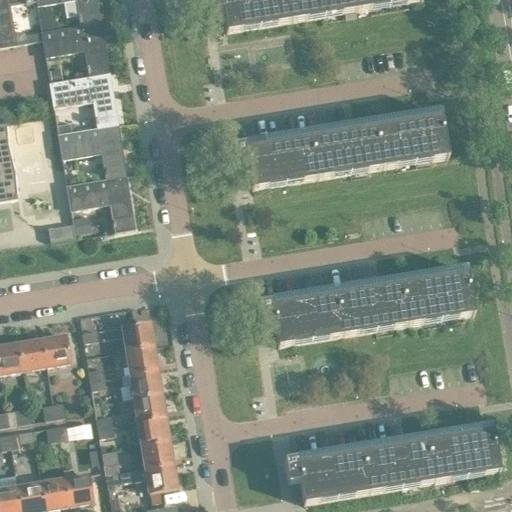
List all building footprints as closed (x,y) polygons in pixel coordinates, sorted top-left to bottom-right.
[(10,7),(36,3),(35,0),(0,0),(0,49),(16,47),(10,7)] [(77,1),(81,29),(101,26),(96,0),(35,0),(36,3),(37,8),(77,1)] [(225,24),(226,33),(226,35),(325,19),(324,14),(341,11),(342,16),(372,11),(371,6),(405,1),(406,6),(423,3),(422,0),(208,0),(209,3),(211,14),(223,12),(224,18),(225,24)] [(45,60),(85,53),(90,80),(109,77),(101,26),(81,29),(41,34),(43,43),(45,60)] [(41,34),(28,36),(29,45),(43,43),(41,34)] [(61,70),(50,72),(52,84),(63,83),(61,70)] [(50,87),(54,111),(94,104),(98,131),(118,128),(109,77),(90,80),(50,87)] [(246,149),(246,146),(233,148),(235,161),(236,171),(248,170),(249,175),(250,179),(252,192),(349,176),(448,160),(441,114),(439,114),(440,120),(247,151),(246,149)] [(71,124),(56,126),(58,138),(73,135),(71,124)] [(0,204),(18,201),(17,200),(15,174),(8,147),(6,127),(6,126),(0,126),(0,204)] [(58,138),(62,162),(102,156),(106,183),(126,180),(118,128),(98,131),(73,135),(58,138)] [(67,189),(71,213),(111,207),(115,235),(135,232),(126,180),(106,183),(67,189)] [(89,218),(73,221),(76,237),(92,234),(89,218)] [(73,227),(48,231),(50,245),(75,241),(73,227)] [(465,272),(465,277),(272,308),(272,305),(271,303),(258,305),(260,317),(262,329),(274,327),(275,333),(276,337),(278,350),(375,334),(474,318),(467,271),(465,272)] [(150,325),(122,329),(126,353),(154,349),(150,325)] [(96,333),(81,336),(83,345),(98,343),(96,333)] [(71,366),(66,339),(43,343),(47,370),(71,366)] [(47,370),(43,343),(19,346),(23,374),(47,370)] [(0,377),(23,374),(19,346),(0,349),(0,377)] [(124,369),(125,378),(157,373),(154,349),(126,353),(129,368),(124,369)] [(102,371),(87,374),(89,383),(104,381),(102,371)] [(122,378),(124,389),(132,388),(134,401),(161,396),(157,373),(125,378),(122,378)] [(91,393),(106,391),(104,381),(89,383),(91,393)] [(161,396),(134,401),(138,424),(165,420),(161,396)] [(64,420),(62,405),(52,407),(55,422),(64,420)] [(43,408),(45,423),(55,422),(52,407),(43,408)] [(18,428),(15,413),(5,415),(7,429),(18,428)] [(31,426),(30,417),(19,418),(21,427),(31,426)] [(110,419),(95,421),(97,431),(112,429),(110,419)] [(165,420),(138,424),(141,448),(169,443),(165,420)] [(90,426),(66,430),(68,442),(76,441),(76,442),(92,439),(90,426)] [(66,430),(66,428),(56,429),(58,444),(68,442),(66,430)] [(47,431),(49,446),(58,444),(56,429),(47,431)] [(98,441),(114,438),(112,429),(97,431),(98,441)] [(491,429),(492,435),(408,448),(299,466),(298,463),(298,460),(284,463),(285,470),(288,486),(300,484),(301,488),(301,492),(303,507),(500,475),(493,429),(491,429)] [(21,450),(19,435),(9,437),(11,452),(21,450)] [(0,438),(0,442),(2,453),(11,452),(9,437),(0,438)] [(169,443),(141,448),(145,472),(173,468),(169,443)] [(120,476),(118,466),(103,469),(104,479),(120,476)] [(161,495),(177,492),(173,468),(145,472),(120,476),(104,479),(106,488),(147,482),(149,496),(161,495)] [(93,505),(89,478),(64,482),(68,509),(93,505)] [(51,511),(68,509),(64,482),(40,486),(44,511),(51,511)] [(44,511),(40,486),(17,490),(20,511),(44,511)] [(0,511),(20,511),(17,490),(0,492),(0,511)] [(161,495),(149,496),(151,506),(162,504),(161,495)]
